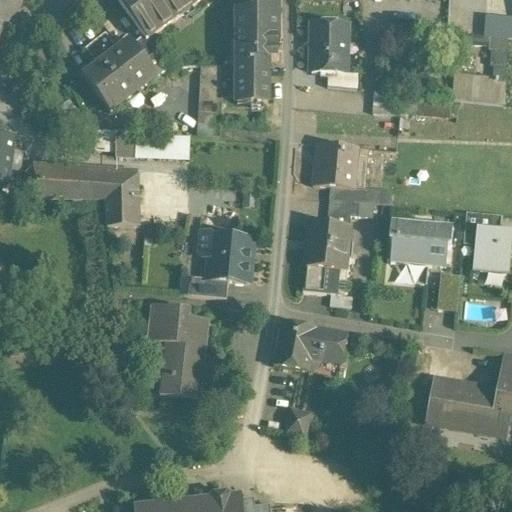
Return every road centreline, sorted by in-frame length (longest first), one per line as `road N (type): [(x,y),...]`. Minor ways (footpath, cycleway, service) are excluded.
road 1 (residential): [(271,308),(288,137),(288,0)]
road 2 (residential): [(271,308),(463,347),(511,340)]
